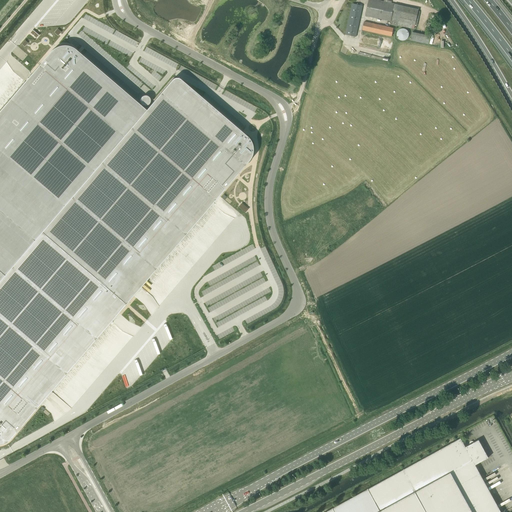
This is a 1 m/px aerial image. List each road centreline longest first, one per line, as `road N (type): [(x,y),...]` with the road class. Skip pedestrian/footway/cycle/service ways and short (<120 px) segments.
road 1 (unclassified): [(71,435),(297,307),(299,291),(268,212),(284,131)]
road 2 (primary): [(511,352),(209,511)]
road 3 (primary): [(245,511),(511,375)]
road 4 (unclassified): [(127,15),(272,97)]
road 5 (track): [(359,416),(300,299)]
